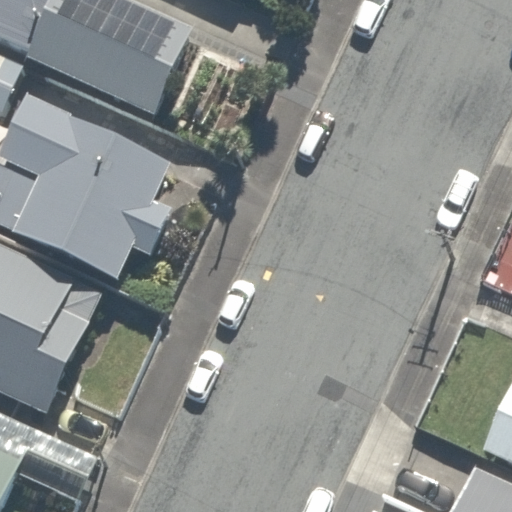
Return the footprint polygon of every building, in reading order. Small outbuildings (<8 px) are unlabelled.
[(0,0),(0,54),(150,121),(183,45),(79,0),(0,0)] [(0,66),(0,126),(5,129),(27,78),(0,66)] [(0,236),(122,294),(178,176),(28,105),(0,165),(0,236)] [(0,405),(47,427),(105,303),(0,254),(0,405)] [(511,398),(482,459),(511,473),(511,398)] [(0,499),(12,475),(0,469),(0,499)] [(511,511),(511,495),(469,476),(452,511),(511,511)]
